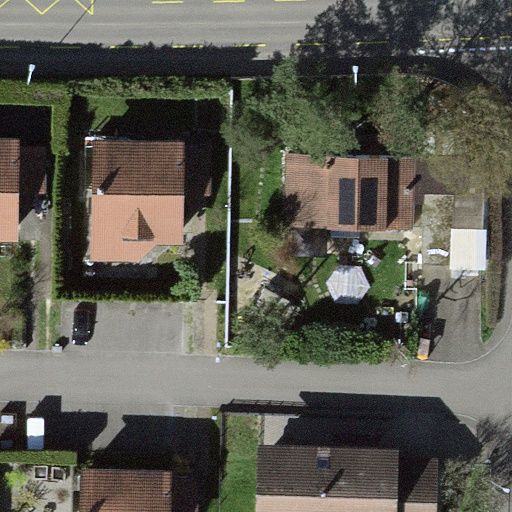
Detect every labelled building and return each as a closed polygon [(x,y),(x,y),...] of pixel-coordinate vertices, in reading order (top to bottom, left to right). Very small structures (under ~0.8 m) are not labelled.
[(188,129),(100,128),(98,222),(187,223),(188,129)] [(18,131),(0,131),(0,218),(17,219),(18,131)] [(407,147),(294,146),(293,212),(406,214),(407,147)] [(430,511),(432,442),(262,438),(260,511),(430,511)] [(169,511),(171,465),(80,461),(78,511),(169,511)]
